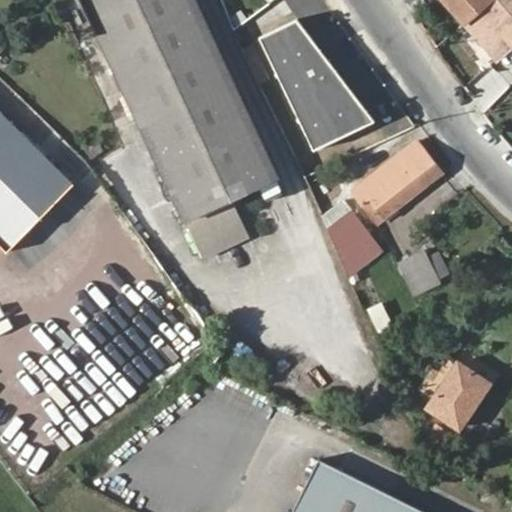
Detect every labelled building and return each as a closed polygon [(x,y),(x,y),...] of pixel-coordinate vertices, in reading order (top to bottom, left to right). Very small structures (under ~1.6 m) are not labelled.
[(86,0),(207,259),(253,238),(236,201),(282,182),(196,0),(86,0)] [(449,0),(466,20),(491,0),(449,0)] [(511,46),(511,0),(491,0),(466,20),(497,59),(511,46)] [(296,15),(258,35),(312,150),(375,121),(296,15)] [(7,77),(26,96),(38,82),(20,64),(7,77)] [(0,238),(15,252),(78,183),(0,110),(0,238)] [(363,189),(375,206),(428,160),(415,144),(363,189)] [(428,160),(375,206),(388,222),(442,176),(428,160)] [(338,232),(365,267),(384,251),(360,216),(338,232)] [(437,246),(399,262),(413,294),(451,278),(437,246)] [(368,308),(378,332),(393,326),(383,301),(368,308)] [(461,429),(491,385),(461,364),(459,367),(444,357),(421,389),(436,399),(430,407),(461,429)] [(292,511),(431,511),(316,460),(292,511)]
